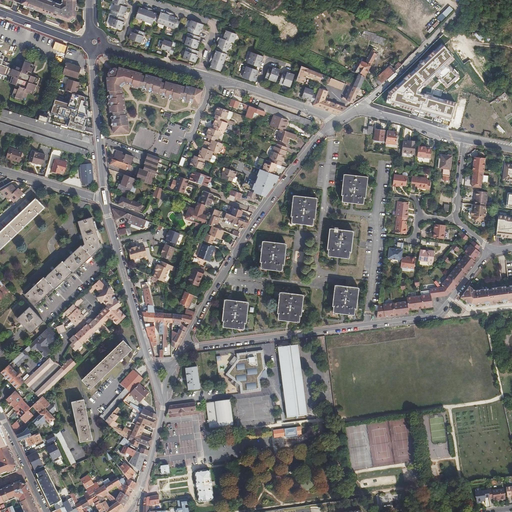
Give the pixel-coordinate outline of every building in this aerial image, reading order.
[(59,3),(50,0),(20,0),(19,3),(27,6),(26,7),(30,8),(32,4),(35,6),(33,9),(40,12),(42,8),(45,10),(44,13),(46,14),(56,18),(57,17),(68,21),(74,17),(74,10),(71,10),(71,6),(74,6),(75,6),(75,0),(61,0),(61,2),(59,3)] [(427,9),(440,22),(452,9),(448,5),(442,12),(433,2),(427,9)] [(126,9),(126,7),(125,6),(115,3),(112,9),(110,13),(112,13),(122,17),(123,14),(124,14),(124,13),(126,9)] [(144,21),(148,7),(144,6),(144,7),(143,8),(141,7),(138,6),(134,18),(144,21)] [(156,14),(157,13),(154,12),(152,11),(152,10),(153,9),(148,7),(144,21),(153,24),(154,19),(156,14)] [(165,26),(169,13),(165,11),(165,12),(164,13),(162,13),(162,12),(160,12),(158,15),(157,20),(156,23),(165,26)] [(123,24),(124,22),(122,22),(124,18),(122,17),(112,13),(110,18),(111,18),(108,26),(121,30),(122,27),(123,24)] [(169,13),(165,26),(173,29),(174,26),(176,21),(178,18),(175,17),(173,16),(174,15),(169,13)] [(201,29),(202,25),(191,21),(188,28),(187,28),(186,32),(188,33),(197,36),(199,33),(200,33),(200,32),(201,29)] [(144,36),(145,32),(132,28),(132,31),(130,31),(130,32),(129,35),(128,38),(140,43),(142,35),(144,36)] [(234,43),(237,34),(228,31),(228,32),(223,31),(222,33),(222,34),(223,34),(224,35),(223,36),(222,39),(231,42),(234,43)] [(385,44),(387,37),(363,31),(361,38),(385,44)] [(473,35),(480,41),(484,36),(477,31),(473,35)] [(198,41),(200,37),(197,36),(188,33),(186,37),(187,38),(185,44),(189,46),(195,48),(197,49),(198,46),(199,43),(199,41),(198,41)] [(173,53),(175,46),(171,44),(172,41),(164,38),(160,47),(165,49),(170,50),(169,52),(173,53)] [(227,51),(231,42),(222,39),(218,38),(216,42),(217,42),(218,43),(217,45),(216,47),(221,49),(226,51),(227,51)] [(455,59),(441,45),(389,91),(386,97),(388,100),(391,102),(391,105),(450,123),(456,102),(445,99),(445,101),(427,97),(428,95),(418,92),(418,89),(423,86),(424,88),(433,80),(431,78),(435,75),(447,88),(460,76),(449,64),(455,59)] [(195,55),(197,51),(194,50),(188,48),(186,47),(186,46),(185,46),(184,51),(182,58),(190,61),(194,62),(195,60),(196,57),(196,55),(195,55)] [(365,77),(373,63),(378,55),(375,54),(376,51),(373,49),(367,60),(365,63),(359,60),(357,65),(359,66),(356,72),(360,74),(365,77)] [(223,63),(226,54),(225,54),(219,52),(215,50),(214,53),(214,55),(213,54),(211,54),(210,58),(223,63)] [(262,60),(264,56),(252,52),(248,63),(260,67),(261,64),(262,60)] [(0,76),(3,78),(4,75),(7,76),(7,75),(10,76),(8,82),(16,85),(12,95),(26,100),(28,93),(33,95),(39,78),(30,75),(34,64),(21,59),(18,66),(14,65),(12,68),(10,67),(9,68),(7,67),(8,65),(1,62),(2,58),(0,56),(0,76)] [(220,72),(223,63),(210,58),(209,63),(210,63),(211,63),(210,65),(209,68),(220,72)] [(77,78),(81,66),(66,62),(63,73),(63,74),(77,78)] [(394,72),(401,65),(402,65),(399,62),(394,66),(395,67),(392,70),(394,72)] [(277,81),(281,69),(278,68),(275,67),(273,66),(273,67),(269,66),(268,66),(264,78),(270,80),(270,79),(277,81)] [(323,74),(306,68),(302,66),(296,81),(304,83),(307,76),(321,81),(323,74)] [(388,78),(394,72),(392,70),(390,68),(391,67),(390,66),(377,77),(382,83),(388,78)] [(146,76),(142,75),(143,73),(136,71),(125,68),(120,67),(119,69),(117,74),(125,84),(126,83),(128,84),(128,82),(131,83),(131,84),(135,85),(134,87),(138,88),(138,86),(144,88),(144,89),(148,91),(149,89),(155,91),(154,92),(165,95),(164,97),(169,99),(169,97),(175,98),(175,100),(178,101),(179,98),(186,100),(185,101),(189,102),(190,101),(196,102),(195,104),(199,105),(201,98),(203,93),(203,90),(187,85),(186,87),(166,81),(166,83),(163,82),(163,79),(146,74),(146,76)] [(247,67),(243,77),(255,81),(256,78),(257,75),(259,71),(247,67)] [(125,84),(117,74),(119,69),(115,68),(108,73),(109,76),(113,76),(122,86),(125,84)] [(360,89),(365,77),(360,74),(356,72),(352,70),(351,70),(350,76),(349,79),(344,78),(342,82),(350,85),(360,89)] [(292,87),(296,75),(293,74),(290,73),(288,72),(288,73),(284,72),(279,84),(283,85),(284,85),(284,84),(292,87)] [(126,114),(124,101),(123,101),(122,98),(124,98),(124,94),(122,94),(121,87),(122,86),(113,76),(109,76),(107,76),(109,91),(110,91),(110,94),(111,98),(109,98),(109,102),(111,102),(111,105),(110,105),(110,112),(113,112),(114,119),(112,119),(113,123),(114,123),(115,126),(113,126),(113,133),(129,132),(128,121),(126,122),(126,119),(127,119),(127,114),(126,114)] [(341,90),(344,83),(330,78),(327,84),(341,90)] [(68,79),(65,90),(76,94),(77,90),(78,90),(79,86),(78,85),(79,82),(68,79)] [(353,103),(360,89),(350,85),(350,86),(353,88),(346,100),(353,103)] [(315,102),(317,95),(314,94),(315,91),(307,88),(304,97),(308,98),(312,99),(311,101),(315,102)] [(328,92),(326,91),(320,89),(317,95),(315,102),(314,106),(338,115),(345,110),(347,108),(325,101),(328,92)] [(86,106),(84,97),(72,94),(69,103),(55,99),(49,121),(84,131),(87,116),(86,106)] [(237,109),(240,103),(232,100),(230,106),(237,109)] [(313,122),(263,104),(263,106),(261,111),(265,112),(275,116),(290,121),(310,128),(313,122)] [(265,112),(261,111),(257,109),(246,105),(244,109),(248,111),(246,117),(254,119),(256,114),(264,116),(265,112)] [(223,117),(226,110),(215,106),(212,113),(214,113),(212,117),(214,117),(226,121),(227,118),(223,117)] [(34,119),(1,109),(0,112),(0,116),(89,143),(89,136),(44,122),(34,119)] [(47,112),(37,109),(34,119),(44,122),(47,112)] [(290,121),(275,116),(271,125),(277,128),(281,129),(286,131),(290,121)] [(223,128),(225,123),(213,118),(212,121),(213,122),(211,127),(218,130),(221,131),(222,127),(223,128)] [(89,151),(4,124),(0,122),(0,129),(87,157),(89,151)] [(502,134),(505,132),(498,125),(496,127),(502,134)] [(214,139),(215,137),(217,131),(206,127),(205,131),(207,131),(205,136),(212,139),(214,139)] [(286,131),(281,129),(280,131),(276,130),(273,139),(290,145),(292,138),(295,139),(297,135),(286,131)] [(383,141),(384,131),(375,129),(374,140),(383,141)] [(142,138),(154,137),(154,130),(142,130),(142,138)] [(396,144),(398,132),(387,131),(385,143),(396,144)] [(414,153),(416,140),(410,139),(410,141),(407,141),(403,141),(401,152),(414,153)] [(221,153),(223,147),(222,146),(223,145),(214,141),(212,145),(210,144),(209,149),(215,151),(221,153)] [(286,151),(287,147),(283,145),(278,143),(276,148),(274,149),(273,151),(278,152),(286,155),(287,152),(286,151)] [(430,159),(431,148),(428,148),(426,147),(426,145),(419,145),(417,158),(430,159)] [(9,147),(6,158),(20,162),(23,152),(9,147)] [(211,161),(213,154),(212,154),(213,151),(204,148),(202,152),(200,152),(199,157),(206,159),(211,161)] [(130,165),(133,157),(122,153),(122,152),(117,150),(114,160),(130,165)] [(32,151),(29,161),(42,165),(45,155),(32,151)] [(283,161),(286,155),(278,152),(273,151),(270,159),(271,159),(270,162),(273,163),(278,165),(280,166),(281,161),(283,161)] [(156,168),(160,158),(148,153),(144,163),(145,164),(143,169),(155,174),(157,168),(156,168)] [(484,172),(486,157),(475,155),(473,170),(484,172)] [(205,163),(206,159),(199,157),(196,156),(194,161),(192,160),(190,165),(197,167),(201,169),(202,166),(205,167),(206,164),(205,163)] [(448,177),(451,157),(441,156),(440,160),(439,169),(442,169),(441,176),(448,177)] [(68,163),(55,159),(52,172),(59,174),(60,171),(65,172),(68,163)] [(130,165),(114,160),(111,159),(109,164),(126,170),(127,167),(132,169),(133,166),(130,165)] [(276,169),(278,165),(273,163),(270,162),(267,161),(266,164),(265,164),(263,170),(275,175),(277,169),(276,169)] [(511,239),(511,238),(511,163),(505,162),(502,182),(511,183),(511,194),(506,193),(505,208),(511,209),(511,217),(497,215),(494,237),(498,237),(511,239)] [(92,163),(80,164),(82,184),(94,182),(92,163)] [(247,174),(248,170),(238,166),(236,170),(237,171),(247,174)] [(407,178),(408,168),(396,166),(396,172),(395,178),(398,179),(399,177),(402,177),(407,178)] [(152,185),(156,174),(155,174),(143,169),(140,168),(136,179),(149,184),(152,185)] [(235,177),(237,172),(226,168),(225,171),(223,171),(222,174),(223,174),(222,178),(233,182),(234,177),(235,177)] [(263,170),(260,169),(257,176),(258,177),(255,183),(254,183),(252,190),(254,190),(253,192),(265,197),(273,186),(274,183),(276,183),(278,180),(279,176),(275,175),(263,170)] [(210,177),(193,170),(192,173),(209,179),(210,177)] [(483,186),(484,172),(473,170),(472,185),(483,186)] [(206,186),(209,179),(192,173),(189,180),(206,186)] [(132,185),(135,178),(129,176),(125,174),(121,184),(133,189),(134,188),(134,187),(133,186),(132,185)] [(366,177),(344,175),(341,201),(363,204),(366,177)] [(427,180),(428,177),(412,175),(411,183),(415,183),(415,186),(426,188),(427,181),(427,180)] [(187,185),(188,181),(188,180),(188,179),(179,176),(177,181),(174,190),(183,193),(186,185),(187,185)] [(133,189),(121,184),(119,184),(117,189),(129,193),(130,191),(131,191),(133,190),(133,189)] [(12,185),(0,191),(0,193),(6,199),(8,198),(13,204),(23,194),(18,188),(16,190),(12,185)] [(163,189),(156,187),(153,196),(160,199),(163,189)] [(486,206),(488,192),(476,190),(474,204),(485,205),(486,206)] [(213,202),(214,197),(210,196),(211,193),(204,191),(201,199),(199,198),(198,202),(205,205),(207,205),(213,208),(214,206),(215,206),(214,202),(213,202)] [(242,196),(230,191),(229,194),(237,197),(241,199),(242,196)] [(315,198),(294,195),(291,222),(312,225),(315,198)] [(139,211),(142,203),(120,196),(118,204),(122,206),(123,204),(125,205),(125,207),(131,209),(132,208),(134,208),(134,210),(139,211)] [(0,249),(44,207),(36,199),(0,232),(0,249)] [(407,213),(409,202),(397,201),(395,215),(397,216),(406,217),(408,217),(408,213),(407,213)] [(202,214),(205,205),(199,202),(196,209),(190,207),(186,218),(196,222),(195,225),(200,227),(202,224),(204,225),(207,216),(202,214)] [(485,217),(486,210),(484,210),(485,205),(474,204),(473,211),(470,210),(470,215),(471,215),(471,219),(473,219),(475,221),(479,222),(481,219),(483,220),(484,217),(485,217)] [(147,221),(112,207),(116,220),(124,216),(129,220),(129,222),(133,224),(139,226),(144,228),(147,221)] [(239,217),(241,210),(233,207),(230,214),(239,217)] [(230,214),(215,208),(208,225),(212,226),(216,228),(220,217),(224,218),(224,219),(245,228),(248,221),(239,217),(230,214)] [(408,231),(408,226),(405,225),(406,222),(406,217),(397,216),(395,229),(408,231)] [(441,238),(442,228),(445,229),(445,225),(437,224),(434,223),(432,237),(441,238)] [(56,288),(76,269),(77,270),(95,253),(100,247),(93,224),(79,228),(83,243),(66,258),(65,258),(48,274),(49,274),(46,277),(45,276),(24,295),(35,306),(55,287),(56,288)] [(226,240),(229,233),(216,228),(212,226),(209,234),(207,233),(203,242),(211,245),(213,239),(227,245),(228,241),(226,240)] [(175,243),(179,233),(169,229),(168,233),(165,231),(163,235),(167,236),(165,240),(175,243)] [(352,231),(330,229),(327,255),(348,257),(352,231)] [(469,238),(463,233),(460,237),(462,239),(466,242),(469,238)] [(285,243),(263,241),(260,267),(281,270),(285,243)] [(394,247),(389,247),(388,257),(401,259),(402,257),(403,249),(404,243),(404,242),(397,241),(397,243),(397,245),(395,244),(394,247)] [(480,247),(473,241),(470,244),(477,250),(480,247)] [(209,261),(215,246),(211,245),(203,242),(199,252),(201,252),(199,257),(209,261)] [(170,259),(174,247),(164,244),(163,247),(162,247),(161,252),(160,256),(170,259)] [(460,249),(454,244),(450,247),(457,253),(460,249)] [(474,260),(480,252),(477,250),(470,244),(464,252),(464,253),(474,260)] [(143,256),(147,256),(146,250),(144,245),(141,246),(141,245),(137,246),(132,247),(128,248),(131,259),(134,258),(134,259),(143,257),(143,256)] [(434,262),(435,251),(429,250),(429,251),(424,251),(423,260),(434,262)] [(474,260),(464,253),(461,256),(473,265),(476,262),(474,260)] [(448,263),(451,260),(446,255),(445,254),(442,257),(441,258),(445,261),(448,263)] [(414,268),(416,257),(409,256),(409,258),(406,257),(402,257),(401,259),(400,267),(414,268)] [(461,256),(455,264),(466,273),(473,265),(461,256)] [(165,275),(168,269),(173,271),(175,267),(172,265),(162,261),(160,265),(159,264),(159,265),(158,264),(155,269),(156,270),(153,277),(156,278),(163,281),(166,276),(165,275)] [(466,273),(455,264),(453,267),(464,276),(466,273)] [(198,286),(202,276),(200,275),(202,270),(194,267),(188,282),(198,286)] [(458,284),(464,276),(453,267),(446,274),(458,284)] [(439,285),(442,287),(449,292),(450,291),(451,291),(458,284),(446,274),(438,284),(439,285)] [(104,300),(113,293),(114,293),(109,285),(106,287),(99,280),(89,290),(91,292),(96,288),(100,293),(97,296),(100,302),(104,300)] [(155,312),(151,295),(148,283),(142,285),(143,289),(144,289),(145,298),(146,305),(147,305),(147,306),(148,312),(155,312)] [(356,287),(335,285),(332,311),(353,314),(356,287)] [(449,292),(442,287),(439,285),(438,286),(439,295),(440,295),(441,289),(448,293),(449,292)] [(511,285),(509,286),(509,287),(506,287),(506,286),(491,288),(491,290),(488,290),(488,289),(480,290),(474,291),(469,287),(467,288),(460,297),(466,302),(467,301),(469,303),(475,305),(485,303),(488,302),(488,303),(490,303),(490,302),(496,301),(496,302),(505,301),(508,300),(508,299),(511,298),(511,285)] [(433,295),(434,287),(430,287),(430,293),(420,295),(423,307),(431,306),(431,304),(432,304),(431,295),(433,295)] [(188,306),(193,295),(184,291),(182,293),(184,294),(180,303),(188,306)] [(302,295),(279,292),(276,318),(298,321),(302,295)] [(106,304),(116,298),(113,293),(104,300),(106,304)] [(100,326),(103,323),(109,316),(117,324),(126,315),(117,307),(120,305),(116,298),(106,304),(107,305),(96,316),(96,317),(88,325),(86,323),(77,333),(76,332),(69,339),(72,342),(70,345),(75,351),(100,326)] [(246,302),(225,299),(221,326),(243,329),(246,302)] [(394,315),(392,303),(383,304),(383,300),(378,300),(377,306),(377,307),(383,306),(384,317),(388,316),(394,315)] [(404,314),(402,302),(392,303),(394,315),(404,314)] [(80,313),(81,312),(76,307),(73,304),(65,312),(72,320),(80,313)] [(384,317),(383,306),(377,307),(377,311),(376,315),(376,318),(384,317)] [(28,307),(18,316),(32,332),(43,322),(28,307)] [(189,324),(195,312),(191,311),(189,316),(184,315),(173,314),(173,323),(181,323),(181,321),(187,322),(187,323),(189,324)] [(163,334),(163,313),(155,312),(154,316),(154,322),(160,322),(159,334),(163,334)] [(75,325),(84,316),(80,313),(72,320),(71,321),(75,325)] [(173,323),(173,314),(163,313),(163,334),(163,339),(167,338),(167,326),(166,325),(166,322),(173,323)] [(187,328),(183,326),(181,323),(179,329),(185,331),(187,328)] [(65,331),(63,324),(56,326),(59,333),(65,331)] [(60,338),(48,326),(29,345),(33,350),(36,347),(46,357),(53,351),(50,348),(60,338)] [(155,335),(154,326),(149,327),(146,328),(147,330),(149,336),(155,335)] [(172,356),(185,331),(179,329),(178,333),(172,331),(171,355),(172,356)] [(82,379),(90,388),(132,348),(123,339),(118,344),(117,343),(115,346),(116,346),(104,358),(103,357),(100,360),(101,360),(89,372),(88,371),(86,374),(82,379)] [(279,348),(278,348),(287,418),(307,415),(304,391),(301,366),(298,345),(282,347),(281,346),(279,346),(279,348)] [(18,356),(13,361),(17,365),(22,360),(28,358),(31,356),(25,350),(19,356),(18,356)] [(263,350),(216,356),(221,395),(261,390),(260,378),(266,377),(263,350)] [(28,386),(54,362),(49,358),(24,381),(24,382),(28,386)] [(76,363),(71,358),(69,360),(68,360),(61,366),(62,367),(67,372),(76,363)] [(9,365),(1,372),(17,389),(19,387),(24,382),(24,381),(19,376),(22,373),(19,370),(16,373),(13,369),(9,365)] [(197,366),(185,368),(188,390),(200,388),(197,366)] [(42,396),(52,387),(67,372),(62,367),(35,393),(40,398),(42,396)] [(143,379),(133,369),(120,384),(125,389),(130,393),(134,389),(142,380),(143,379)] [(143,398),(151,389),(142,380),(134,389),(143,398)] [(111,414),(123,402),(130,393),(125,389),(100,417),(105,421),(107,418),(111,414)] [(15,390),(6,398),(9,401),(8,402),(10,405),(11,404),(14,407),(22,399),(15,390)] [(51,415),(44,407),(48,403),(42,396),(40,398),(32,405),(37,410),(41,414),(46,420),(49,423),(54,418),(51,415)] [(30,408),(22,399),(14,407),(13,407),(16,410),(15,411),(17,414),(19,413),(21,416),(26,411),(30,408)] [(84,399),(71,402),(79,442),(92,440),(90,429),(91,429),(90,425),(89,425),(86,409),(87,409),(86,405),(85,406),(84,399)] [(44,407),(51,415),(55,410),(52,400),(48,403),(44,407)] [(230,400),(205,403),(209,429),(209,430),(233,426),(230,400)] [(123,419),(127,412),(122,410),(127,404),(123,402),(111,414),(122,419),(123,419)] [(195,411),(194,403),(171,406),(170,406),(168,414),(179,413),(179,414),(184,413),(184,412),(195,411)] [(31,416),(37,410),(32,405),(30,408),(26,411),(31,416)] [(157,415),(143,409),(136,406),(135,406),(133,408),(136,410),(139,412),(141,414),(142,414),(156,420),(157,415)] [(22,425),(31,416),(26,411),(21,416),(17,420),(22,425)] [(46,420),(41,414),(32,422),(38,428),(46,420)] [(118,424),(122,419),(111,414),(107,418),(118,425),(118,424)] [(155,428),(157,420),(156,420),(142,414),(141,414),(138,421),(155,428)] [(114,429),(118,425),(107,418),(105,421),(114,429)] [(19,428),(16,421),(11,425),(14,431),(19,428)] [(120,435),(124,428),(118,424),(118,425),(114,429),(113,430),(120,435)] [(25,438),(31,435),(28,427),(14,432),(18,441),(25,438)] [(301,427),(274,431),(274,438),(285,436),(286,437),(298,436),(298,435),(302,434),(301,427)] [(153,440),(151,439),(134,433),(127,430),(124,428),(120,435),(124,438),(128,442),(129,440),(139,444),(150,447),(153,440)] [(67,468),(70,467),(73,465),(76,464),(59,431),(53,434),(44,438),(47,444),(56,440),(57,442),(68,464),(66,465),(67,468)] [(42,440),(38,433),(31,435),(25,438),(29,446),(42,440)] [(133,457),(136,452),(134,451),(130,448),(128,448),(129,446),(130,444),(128,442),(124,438),(120,443),(124,446),(121,454),(128,458),(130,455),(133,457)] [(61,455),(54,443),(46,448),(53,460),(61,455)] [(0,473),(0,474),(7,471),(8,473),(14,470),(16,465),(7,446),(0,448),(0,473)] [(447,446),(438,447),(440,458),(449,457),(447,446)] [(43,466),(37,451),(27,456),(34,470),(43,466)] [(145,458),(146,455),(140,453),(137,453),(136,452),(133,457),(129,463),(133,466),(141,472),(145,458)] [(136,473),(125,464),(123,467),(122,466),(121,467),(119,465),(118,467),(128,479),(124,485),(134,491),(137,483),(130,480),(136,473)] [(160,466),(161,475),(170,473),(169,465),(160,466)] [(50,505),(61,500),(46,469),(36,473),(38,478),(37,479),(50,505)] [(214,500),(210,470),(195,472),(199,502),(214,500)] [(108,492),(105,485),(104,485),(103,482),(102,479),(94,484),(89,474),(81,480),(88,491),(88,492),(88,493),(89,495),(94,493),(98,501),(103,498),(109,494),(108,492)] [(108,492),(117,486),(121,492),(124,487),(122,485),(121,486),(118,480),(111,483),(110,482),(104,485),(105,485),(108,492)] [(38,511),(26,484),(19,482),(0,488),(0,493),(4,502),(15,498),(19,499),(23,511),(38,511)] [(130,498),(133,492),(124,487),(121,492),(120,493),(130,498)] [(505,500),(504,489),(502,489),(488,491),(489,497),(489,500),(493,499),(493,502),(505,500)] [(488,491),(488,490),(474,492),(475,501),(477,502),(481,502),(482,501),(485,500),(485,498),(489,497),(488,491)] [(105,511),(98,501),(94,493),(89,495),(88,493),(88,492),(88,491),(85,492),(86,493),(84,495),(86,499),(79,503),(80,504),(82,509),(88,507),(94,503),(99,511),(105,511)] [(401,492),(376,495),(379,511),(403,508),(401,492)] [(128,502),(130,498),(120,493),(116,500),(122,508),(128,502)] [(122,508),(116,500),(115,498),(113,497),(109,494),(103,498),(109,507),(114,503),(119,511),(122,508)] [(158,504),(158,496),(146,498),(145,498),(144,506),(149,506),(153,505),(158,504)] [(78,511),(75,505),(72,498),(67,501),(70,505),(64,508),(66,511),(78,511)] [(116,511),(119,511),(114,503),(109,507),(103,498),(98,501),(105,511),(116,511)] [(190,511),(191,511),(188,500),(177,501),(178,507),(175,508),(175,511),(190,511)] [(64,511),(66,511),(64,508),(62,503),(61,501),(58,503),(61,508),(53,511),(64,511)]
